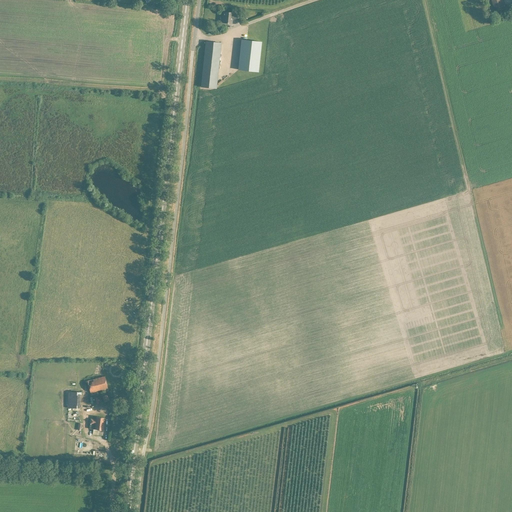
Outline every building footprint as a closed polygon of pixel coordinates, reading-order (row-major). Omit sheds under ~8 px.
[(491,0),(495,10),(504,7),(501,0),(491,0)] [(238,20),(238,19),(239,19),(240,16),(239,16),(239,14),(233,14),(233,13),(224,12),(223,16),(224,16),(223,23),(232,24),(232,20),(238,20)] [(242,40),(238,70),(258,72),(261,42),(242,40)] [(221,43),(210,42),(206,41),(201,87),(216,88),(221,43)] [(105,376),(87,381),(91,395),(108,391),(105,376)] [(80,392),(68,392),(67,408),(80,408),(80,392)] [(91,419),(90,424),(89,429),(103,430),(105,418),(100,417),(96,417),(96,420),(91,419)]
